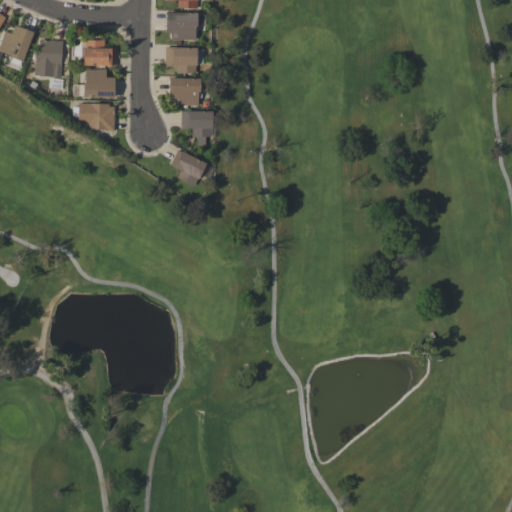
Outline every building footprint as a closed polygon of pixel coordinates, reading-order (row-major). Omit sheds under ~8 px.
[(197,0),(197,1),(196,1),(196,9),(176,8),(176,0),(197,0)] [(165,12),(196,12),(196,26),(194,26),(194,40),(170,40),(169,32),(164,32),(165,12)] [(0,51),(0,40),(3,31),(11,33),(13,25),(33,32),(31,37),(30,36),(22,61),(21,61),(19,66),(7,62),(10,55),(0,51)] [(84,40),(97,40),(97,38),(103,39),(103,46),(115,46),(114,66),(105,66),(105,65),(82,65),(83,47),(84,40)] [(33,75),(35,44),(39,44),(39,39),(61,40),(60,65),(60,77),(33,75)] [(164,65),(164,46),(170,46),(170,47),(173,47),(173,48),(195,48),(195,49),(202,49),(202,63),(195,63),(195,66),(195,73),(175,73),(175,65),(164,65)] [(84,69),(100,70),(100,69),(105,69),(105,77),(114,77),(113,98),(82,97),(82,96),(77,95),(72,95),(73,84),(82,84),(82,83),(84,83),(84,69)] [(197,105),(186,105),(186,108),(182,108),(182,104),(181,104),(181,105),(176,105),(176,98),(167,98),(168,77),(199,78),(199,80),(206,80),(205,90),(199,90),(199,92),(197,91),(197,105)] [(76,122),(77,102),(108,103),(108,106),(113,106),(113,130),(105,130),(105,129),(87,129),(88,122),(76,122)] [(179,129),(180,110),(210,110),(210,136),(204,136),(204,145),(196,145),(196,137),(191,137),(191,129),(179,129)] [(193,185),(176,177),(179,170),(169,165),(176,149),(180,151),(181,150),(185,152),(185,153),(204,163),(193,185)]
